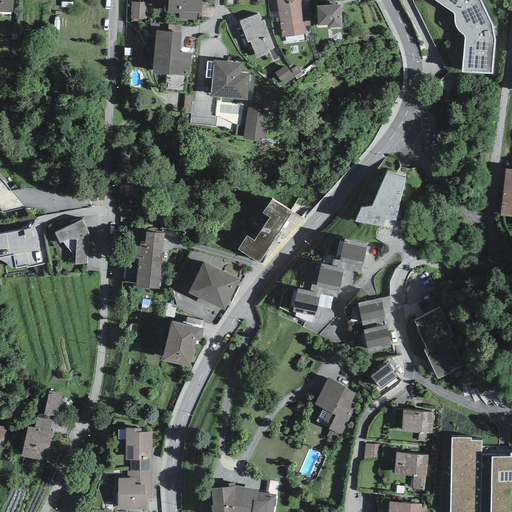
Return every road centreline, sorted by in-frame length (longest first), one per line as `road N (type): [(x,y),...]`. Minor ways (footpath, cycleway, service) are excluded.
road 1 (residential): [(43,511),(86,415),(99,362),(112,0)]
road 2 (tertiary): [(391,137),(258,285),(196,383),(174,448),(173,511)]
road 3 (residential): [(484,232),(498,260),(488,279),(471,282),(417,260),(399,276),(406,378),(366,417),(350,511)]
road 4 (residential): [(511,41),(484,232)]
road 5 (residential): [(391,137),(484,232)]
